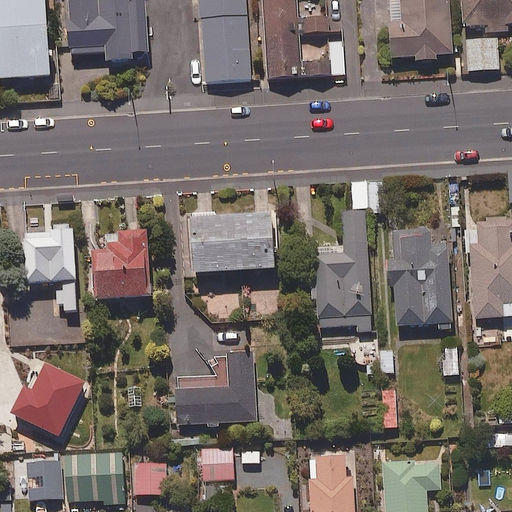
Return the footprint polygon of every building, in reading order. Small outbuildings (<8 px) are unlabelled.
[(50,0),(0,0),(0,44),(3,82),(56,78),(50,0)] [(70,0),(74,57),(111,55),(111,63),(153,61),(150,5),(133,5),(132,0),(70,0)] [(245,0),(198,0),(204,86),(251,83),(245,0)] [(300,39),(329,37),(328,21),(298,22),(296,0),(261,0),(264,41),(300,39)] [(450,61),(449,0),(389,0),(391,62),(450,61)] [(511,28),(511,0),(460,0),(462,31),(488,30),(488,36),(508,35),(508,29),(511,28)] [(300,39),(264,41),(267,83),(345,78),(343,43),(329,44),(330,62),(302,64),(300,39)] [(499,73),(498,41),(467,42),(468,74),(499,73)] [(366,184),(351,184),(353,212),(342,213),(344,259),(312,260),(316,332),(355,330),(355,334),(374,333),(366,184)] [(388,217),(386,184),(370,185),(372,218),(388,217)] [(271,219),(185,221),(187,278),(273,276),(271,219)] [(511,223),(475,225),(475,233),(466,233),(467,258),(471,258),(474,322),(511,320),(511,223)] [(67,295),(60,295),(60,306),(67,306),(67,313),(81,313),(78,231),(75,231),(75,226),(57,227),(57,235),(26,236),(27,285),(59,284),(66,284),(67,295)] [(431,248),(430,232),(385,236),(392,331),(452,326),(446,246),(431,248)] [(153,299),(151,233),(110,234),(111,253),(102,254),(103,301),(153,299)] [(393,376),(393,354),(380,354),(381,376),(393,376)] [(224,430),(224,425),(260,424),(258,356),(232,356),(233,392),(180,394),(181,426),(210,425),(210,430),(224,430)] [(88,388),(46,367),(33,393),(29,390),(16,416),(63,439),(88,388)] [(145,410),(144,385),(128,386),(128,411),(145,410)] [(396,394),(383,394),(384,432),(397,431),(396,394)] [(502,435),(483,436),(483,451),(503,450),(502,435)] [(236,449),(205,450),(206,483),(237,481),(236,449)] [(68,457),(70,501),(70,505),(128,502),(126,454),(68,457)] [(350,479),(349,459),(311,461),(313,511),(358,511),(357,478),(350,479)] [(65,501),(63,462),(29,464),(31,503),(65,501)] [(383,467),(384,511),(427,511),(427,494),(440,493),(440,465),(383,467)] [(168,466),(138,466),(138,497),(168,496),(168,466)] [(232,489),(209,489),(209,507),(233,507),(232,489)]
